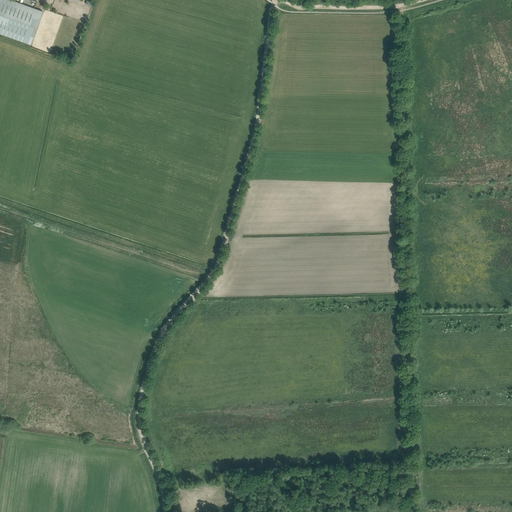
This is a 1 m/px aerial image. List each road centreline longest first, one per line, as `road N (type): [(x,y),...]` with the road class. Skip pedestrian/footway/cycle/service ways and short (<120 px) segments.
road 1 (track): [(401,4),(412,511)]
road 2 (track): [(211,266),(254,129),(272,0)]
road 3 (track): [(165,511),(139,417),(146,373),(159,335),(211,266)]
road 4 (track): [(0,198),(214,260)]
road 5 (track): [(281,0),(367,8),(417,0)]
